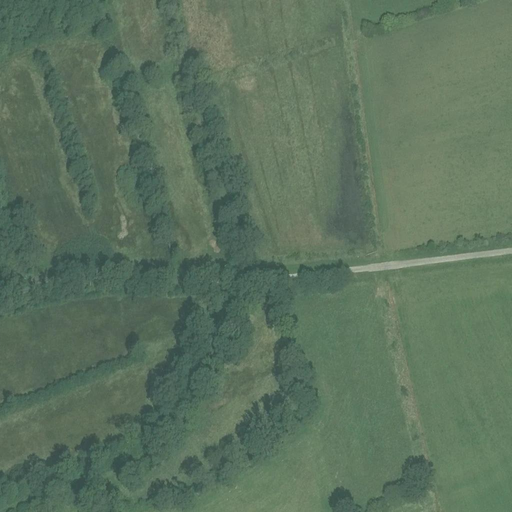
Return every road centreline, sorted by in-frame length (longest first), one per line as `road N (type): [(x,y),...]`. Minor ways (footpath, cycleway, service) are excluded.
road 1 (unclassified): [(511,251),(240,283)]
road 2 (track): [(0,288),(90,275),(240,283)]
road 3 (track): [(240,283),(176,419),(127,466)]
